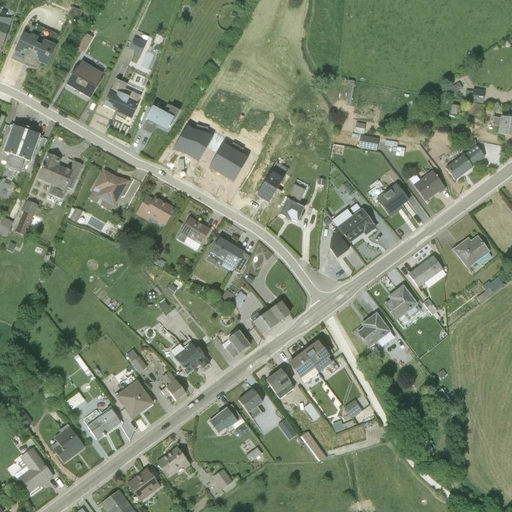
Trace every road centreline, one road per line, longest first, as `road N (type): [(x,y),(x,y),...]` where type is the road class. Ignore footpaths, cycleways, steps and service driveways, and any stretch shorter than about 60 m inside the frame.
road 1 (residential): [(0,84),(261,232),(324,310)]
road 2 (tertiary): [(50,511),(324,310)]
road 3 (unclassified): [(324,310),(397,445),(433,483),(477,511)]
road 4 (tertiary): [(324,310),(511,168)]
